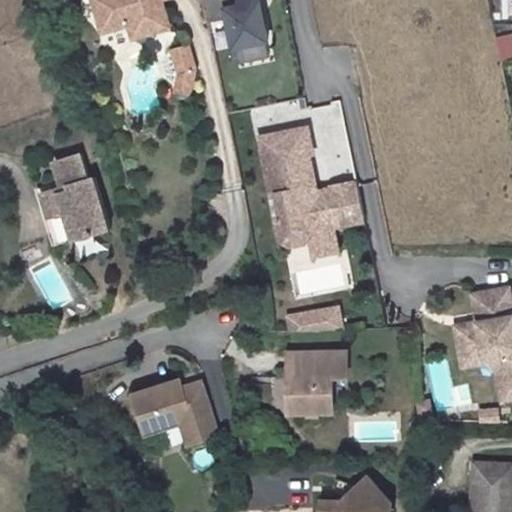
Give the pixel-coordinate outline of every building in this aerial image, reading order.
[(98,0),(106,28),(131,22),(149,17),(153,30),(168,26),(162,0),(98,0)] [(205,0),(211,24),(230,20),(237,51),(244,49),(248,66),(272,61),(268,44),(271,43),(261,0),(205,0)] [(131,22),(135,35),(153,30),(149,17),(131,22)] [(511,59),(511,34),(496,38),(501,62),(511,59)] [(178,94),(200,93),(198,43),(177,44),(178,94)] [(309,130),(262,140),(275,198),(279,196),(284,219),(279,220),(283,242),(292,248),(307,245),(313,236),(312,230),(332,226),(332,228),(366,222),(358,185),(318,193),(310,155),(314,154),(309,130)] [(108,227),(92,177),(86,179),(79,154),(53,163),(59,183),(63,181),(65,188),(59,189),(58,189),(43,193),(51,217),(65,212),(73,239),(108,227)] [(51,217),(59,243),(73,239),(65,212),(51,217)] [(332,226),(312,230),(317,254),(337,251),(332,228),(332,226)] [(511,308),(508,288),(471,296),(477,323),(454,328),(461,360),(484,355),(503,363),(511,399),(511,398),(511,308)] [(326,310),(330,329),(344,329),(340,307),(326,310)] [(326,310),(291,317),(293,329),(330,329),(326,310)] [(298,378),(298,393),(290,393),(290,411),(334,411),(334,377),(350,377),(349,352),(290,352),(290,378),(298,378)] [(484,355),(461,360),(463,369),(483,365),(496,369),(503,401),(511,399),(503,363),(484,355)] [(222,430),(204,376),(189,381),(184,382),(181,375),(133,390),(147,432),(184,420),(190,440),(222,430)] [(496,418),(495,405),(476,405),(476,419),(496,418)] [(511,511),(511,461),(471,460),(469,511),(511,511)] [(393,511),(394,499),(372,475),(359,486),(358,493),(351,499),(319,497),(317,511),(393,511)]
